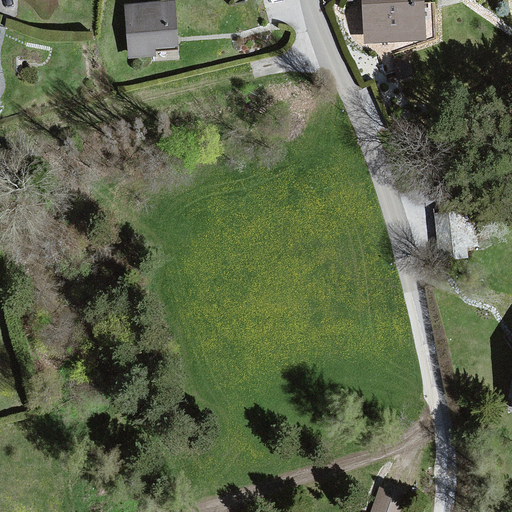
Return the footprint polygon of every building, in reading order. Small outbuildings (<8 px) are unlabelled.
[(181,0),(163,0),(126,8),(135,81),(190,66),(181,0)] [(422,0),(365,0),(367,41),(424,39),(422,0)] [(0,50),(0,117),(20,115),(0,50)] [(466,257),(461,210),(436,213),(441,260),(466,257)] [(387,482),(375,511),(412,511),(419,493),(387,482)]
